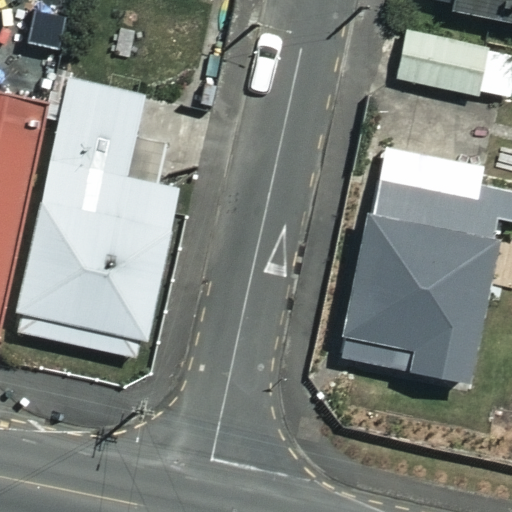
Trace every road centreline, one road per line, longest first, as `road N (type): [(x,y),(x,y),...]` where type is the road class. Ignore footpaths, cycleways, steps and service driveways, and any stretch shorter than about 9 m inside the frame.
road 1 (residential): [(200,511),(311,0)]
road 2 (tertiary): [(163,511),(0,477)]
